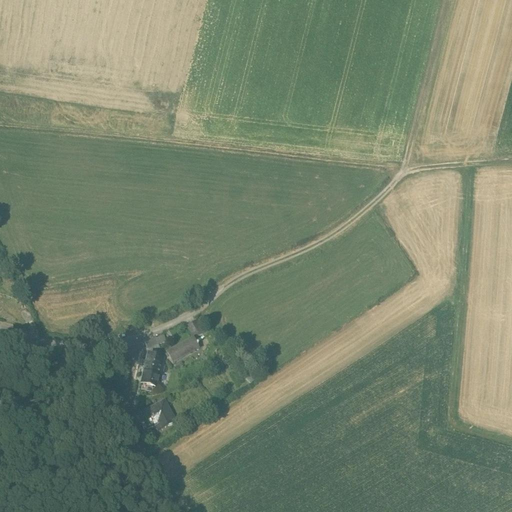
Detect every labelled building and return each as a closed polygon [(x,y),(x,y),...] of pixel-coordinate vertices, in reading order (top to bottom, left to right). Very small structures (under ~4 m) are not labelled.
[(28,306),(20,311),(27,322),(34,318),(28,306)] [(194,337),(205,331),(197,319),(187,324),(194,337)] [(156,333),(145,338),(148,345),(159,340),(156,333)] [(194,337),(167,352),(173,362),(199,347),(194,337)] [(164,356),(148,353),(144,369),(141,381),(157,385),(161,369),(164,356)] [(257,380),(249,371),(243,377),(251,385),(257,380)] [(164,402),(137,417),(145,432),(162,422),(165,428),(176,422),(164,402)]
